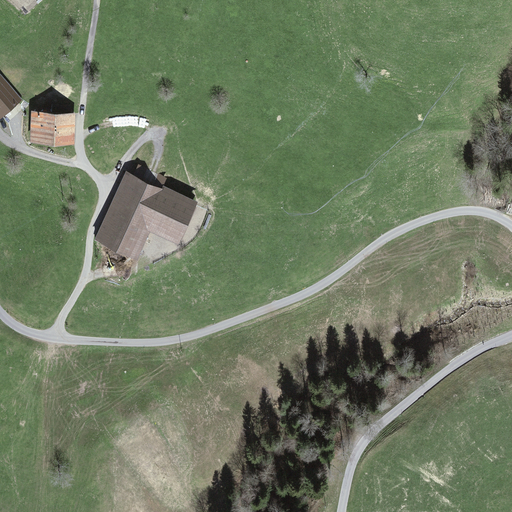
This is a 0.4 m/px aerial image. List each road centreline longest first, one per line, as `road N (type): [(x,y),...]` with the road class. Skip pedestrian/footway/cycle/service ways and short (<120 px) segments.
road 1 (unclassified): [(511,223),(489,212),(427,218),(389,234),(325,283),(185,339),(52,336),(16,325),(0,310)]
road 2 (track): [(96,0),(78,133),(102,201),(83,279),(52,336)]
road 3 (unclassified): [(341,511),(348,474),(377,427),(461,363),(511,336)]
